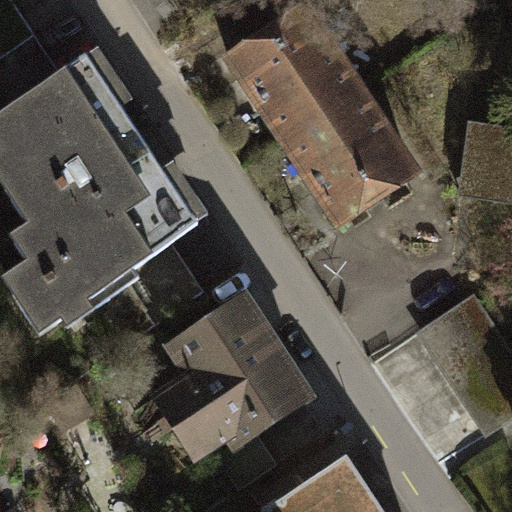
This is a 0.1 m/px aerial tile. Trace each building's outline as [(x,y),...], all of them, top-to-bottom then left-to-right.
[(310,7),(227,64),(286,148),(368,91),(310,7)] [(38,37),(8,62),(36,94),(65,69),(38,37)] [(202,230),(90,62),(0,120),(0,149),(4,156),(0,158),(0,180),(32,229),(15,241),(32,267),(6,284),(40,336),(202,230)] [(368,91),(286,148),(342,230),(425,174),(368,91)] [(511,131),(476,127),(466,201),(511,207),(511,131)] [(249,297),(164,352),(185,383),(155,402),(194,461),(223,441),(234,457),(318,401),(249,297)] [(422,340),(490,443),(511,428),(511,353),(479,303),(422,340)] [(382,511),(354,470),(290,511),(382,511)]
